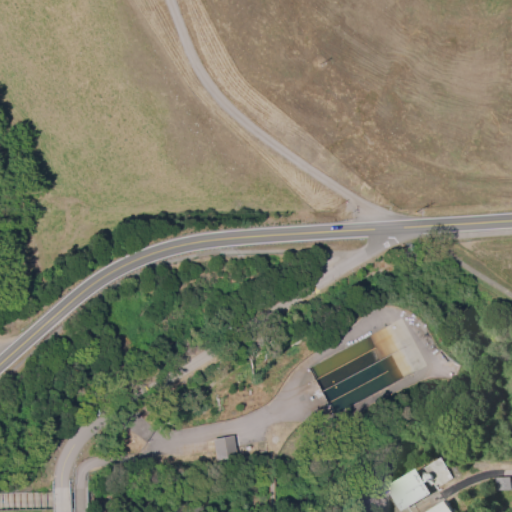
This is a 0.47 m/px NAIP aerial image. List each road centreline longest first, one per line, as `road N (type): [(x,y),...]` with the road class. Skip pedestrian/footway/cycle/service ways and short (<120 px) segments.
road 1 (secondary): [(511,222),(303,233),(148,257),(79,296),(0,367)]
road 2 (residential): [(399,228),(309,283),(142,355),(89,414),(62,465),(63,486)]
road 3 (residential): [(165,0),(196,69),(244,125),(399,228)]
